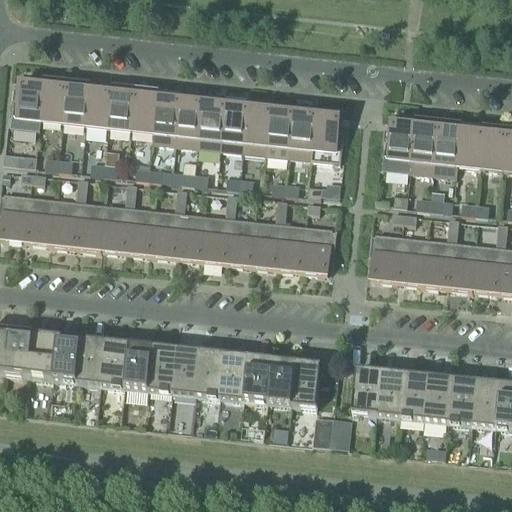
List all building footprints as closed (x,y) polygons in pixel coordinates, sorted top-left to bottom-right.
[(17,125),(41,128),(45,86),(44,86),(44,87),(21,85),(19,108),(13,107),(12,123),(17,124),(17,125)] [(41,128),(63,130),(68,89),(45,86),(41,128)] [(63,130),(86,132),(90,91),(68,89),(63,130)] [(86,132),(108,135),(113,93),(112,93),(112,95),(91,92),(91,91),(90,91),(86,132)] [(108,135),(131,137),(136,96),(113,93),(108,135)] [(131,137),(154,140),(158,98),(136,96),(131,137)] [(153,150),(175,152),(181,102),(159,100),(159,98),(158,98),(154,140),(153,150)] [(175,152),(198,155),(203,105),(181,102),(175,152)] [(198,155),(221,157),(226,107),(203,105),(198,155)] [(221,157),(243,160),(249,110),(226,107),(221,157)] [(243,160),(266,162),(271,112),(249,110),(243,160)] [(266,162),(289,164),(294,114),(271,112),(266,162)] [(289,164),(311,167),(317,117),(294,114),(289,164)] [(317,117),(311,167),(311,168),(340,171),(343,143),(338,142),(340,119),(317,117)] [(388,165),(411,168),(416,126),(415,126),(415,128),(392,125),(390,148),(384,147),(383,164),(388,164),(388,165)] [(410,180),(433,183),(439,129),(416,126),(411,168),(410,180)] [(455,185),(457,173),(461,131),(439,129),(433,183),(455,185)] [(457,173),(479,175),(484,134),(483,134),(483,135),(462,133),(462,131),(461,131),(457,173)] [(479,175),(502,177),(507,136),(484,134),(479,175)] [(502,177),(511,178),(511,136),(507,136),(502,177)] [(22,174),(35,175),(36,164),(23,163),(22,174)] [(45,176),(58,178),(59,167),(46,165),(45,176)] [(59,167),(58,178),(71,179),(72,168),(59,167)] [(90,181),(103,182),(104,171),(91,170),(90,181)] [(104,171),(103,182),(116,184),(117,173),(104,171)] [(135,186),(148,187),(149,176),(136,175),(135,186)] [(149,176),(148,187),(161,189),(162,178),(149,176)] [(20,189),(32,190),(33,181),(21,180),(20,189)] [(181,191),(194,192),(195,181),(182,180),(181,191)] [(33,181),(32,190),(44,191),(45,182),(33,181)] [(195,181),(194,192),(207,194),(208,183),(195,181)] [(226,196),(239,197),(240,186),(227,185),(226,196)] [(78,186),(77,197),(86,198),(88,187),(78,186)] [(240,186),(239,197),(252,199),(253,187),(240,186)] [(327,188),(325,202),(340,203),(341,190),(327,188)] [(271,201),(284,202),(285,191),(272,190),(271,201)] [(126,203),(135,204),(136,192),(127,191),(126,203)] [(285,191),(284,202),(297,204),(299,192),(285,191)] [(307,205),(320,206),(322,195),(308,194),(307,205)] [(186,198),(177,196),(176,208),(185,209),(186,198)] [(50,254),(75,257),(80,210),(85,210),(86,198),(77,197),(76,209),(55,207),(50,254)] [(0,239),(0,247),(26,250),(31,204),(4,201),(4,202),(0,201),(0,221),(2,222),(0,239)] [(227,202),(226,214),(235,215),(237,203),(227,202)] [(101,259),(124,261),(129,215),(134,215),(135,204),(126,203),(125,214),(104,212),(99,260),(101,260),(101,259)] [(393,214),(406,215),(408,204),(394,203),(393,214)] [(49,254),(50,254),(55,207),(31,204),(26,250),(50,253),(49,254)] [(416,216),(429,218),(430,207),(417,205),(416,216)] [(287,208),(277,207),(276,219),(285,220),(287,208)] [(430,207),(429,218),(442,219),(443,208),(430,207)] [(150,264),(175,267),(180,220),(184,221),(185,209),(176,208),(175,220),(155,218),(150,264)] [(75,257),(99,260),(104,212),(85,210),(80,210),(75,257)] [(461,221),(474,223),(475,211),(462,210),(461,221)] [(320,212),(307,211),(306,220),(319,221),(320,212)] [(475,211),(474,223),(487,224),(488,213),(475,211)] [(200,269),(225,272),(229,226),(234,226),(235,215),(226,214),(225,225),(205,223),(200,269)] [(124,261),(150,264),(155,218),(134,215),(129,215),(124,261)] [(251,275),(275,277),(280,231),(284,232),(285,220),(276,219),(275,231),(256,229),(251,275)] [(175,267),(200,269),(205,223),(184,221),(180,220),(175,267)] [(391,229),(403,230),(404,221),(392,220),(391,229)] [(404,221),(403,230),(415,232),(416,222),(404,221)] [(225,272),(251,275),(256,229),(234,226),(229,226),(225,272)] [(458,227),(449,226),(448,238),(457,239),(458,227)] [(275,277),(301,280),(306,234),(284,232),(280,231),(275,277)] [(507,232),(498,231),(497,243),(506,244),(507,232)] [(306,234),(301,280),(327,283),(330,258),(334,258),(336,238),(332,238),(332,237),(306,234)] [(421,295),(446,297),(451,250),(456,251),(457,239),(448,238),(447,249),(426,247),(421,295)] [(370,288),(396,291),(402,245),(375,242),(375,243),(371,242),(369,262),(373,262),(370,288)] [(472,299),(495,301),(500,255),(505,256),(506,244),(497,243),(495,255),(476,253),(471,300),(472,300),(472,299)] [(420,295),(421,295),(426,247),(402,245),(396,291),(420,293),(420,295)] [(446,297),(471,300),(476,253),(456,251),(451,250),(446,297)] [(495,301),(511,303),(511,256),(505,256),(500,255),(495,301)] [(0,382),(5,383),(10,339),(0,338),(0,382)] [(5,383),(29,386),(34,342),(10,339),(5,383)] [(29,386),(53,389),(58,344),(34,342),(29,386)] [(77,391),(82,347),(58,344),(53,389),(65,390),(65,392),(74,393),(74,391),(77,391)] [(77,391),(101,394),(105,349),(82,347),(77,391)] [(125,396),(129,352),(105,349),(101,394),(113,395),(112,397),(122,398),(122,396),(125,396)] [(125,396),(148,399),(153,355),(129,352),(125,396)] [(172,401),(177,357),(153,355),(148,399),(160,400),(160,402),(169,403),(170,401),(172,401)] [(172,401),(196,404),(201,360),(177,357),(172,401)] [(220,406),(225,362),(201,360),(196,404),(208,405),(208,407),(217,408),(217,406),(220,406)] [(220,406),(244,409),(249,365),(225,362),(220,406)] [(249,365),(244,409),(256,410),(255,412),(265,413),(265,411),(268,412),(272,368),(249,365)] [(268,412),(292,414),(296,370),(272,368),(268,412)] [(296,370),(292,414),(316,417),(321,373),(296,370)] [(352,421),(376,423),(381,379),(356,377),(352,421)] [(376,423),(400,426),(405,382),(381,379),(376,423)] [(400,426),(403,426),(403,428),(412,429),(412,427),(424,429),(429,385),(405,382),(400,426)] [(424,429),(448,431),(453,387),(429,385),(424,429)] [(453,387),(448,431),(451,432),(450,434),(460,435),(460,433),(472,434),(476,390),(453,387)] [(472,434),(496,436),(500,392),(476,390),(472,434)] [(511,393),(500,392),(496,436),(499,437),(498,439),(507,440),(508,438),(511,438),(511,393)] [(352,453),(353,424),(316,422),(315,452),(352,453)]
